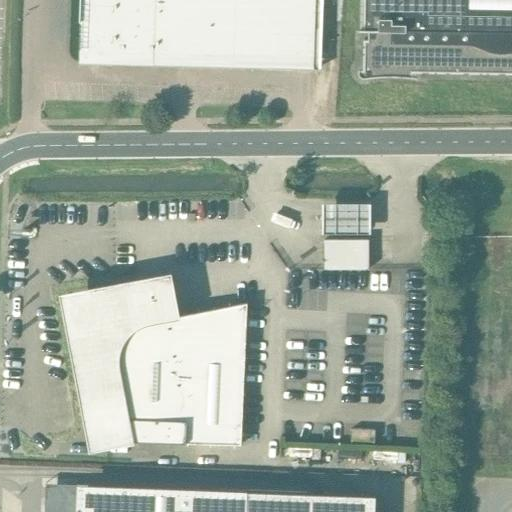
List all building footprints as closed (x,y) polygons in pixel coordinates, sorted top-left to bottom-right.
[(315,0),(94,0),(93,63),(313,70),(315,0)] [(361,77),(363,78),(382,77),(391,76),(412,78),(411,72),(511,72),(511,0),(359,0),(359,33),(367,33),(367,39),(363,39),(362,70),(359,70),(359,71),(359,74),(359,75),(361,77)] [(325,212),(325,241),(369,242),(369,213),(325,212)] [(368,269),(369,242),(325,241),(324,268),(368,269)] [(247,303),(167,318),(161,282),(143,286),(137,287),(130,289),(124,292),(118,295),(113,299),(108,303),(103,307),(98,312),(94,317),(91,323),(88,329),(85,335),(83,342),(82,348),(81,355),(81,361),(82,368),(83,375),(95,439),(186,443),(241,445),(247,303)] [(377,511),(378,495),(335,494),(77,484),(76,511),(377,511)]
